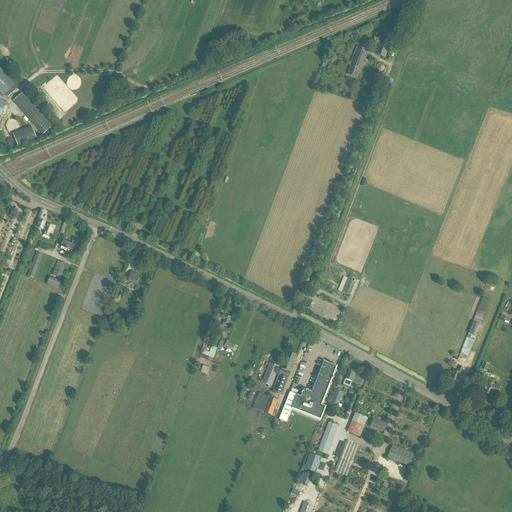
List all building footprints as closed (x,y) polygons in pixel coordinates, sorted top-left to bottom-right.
[(385,58),(391,43),(381,39),(375,54),(385,58)] [(350,65),(351,65),(347,75),(357,78),(359,71),(361,71),(369,50),(357,46),(350,65)] [(380,63),(376,66),(377,71),(381,72),(385,69),(384,65),(380,63)] [(15,85),(0,67),(0,92),(3,95),(4,95),(7,98),(17,88),(15,85)] [(13,101),(43,135),(53,126),(23,92),(13,101)] [(13,134),(18,146),(37,138),(32,126),(13,134)] [(44,230),(43,232),(42,234),(50,237),(55,227),(47,224),(46,224),(45,224),(46,222),(39,219),(36,227),(43,230),(43,229),(44,230)] [(61,246),(60,249),(66,251),(67,249),(73,251),(75,245),(76,246),(77,242),(73,241),(72,244),(63,240),(61,246)] [(33,279),(43,254),(36,252),(27,276),(33,279)] [(54,270),(53,274),(53,275),(61,278),(63,273),(66,264),(58,261),(54,270)] [(130,277),(127,276),(124,285),(131,288),(132,285),(135,286),(139,274),(132,271),(130,277)] [(48,281),(47,284),(58,288),(60,282),(49,277),(48,281)] [(350,295),(355,282),(347,279),(342,292),(350,295)] [(120,284),(115,298),(118,299),(124,286),(120,284)] [(468,333),(466,338),(457,360),(465,363),(490,300),(482,297),(473,322),(468,334),(468,333)] [(224,322),(224,323),(222,325),(227,327),(228,324),(231,317),(226,315),(226,316),(223,314),(221,319),(225,320),(224,322)] [(217,348),(212,346),(211,346),(213,340),(209,338),(204,351),(210,353),(211,349),(214,350),(214,351),(215,352),(217,348)] [(227,341),(224,347),(232,350),(233,350),(235,345),(228,342),(227,341)] [(282,368),(281,368),(273,390),(282,394),(297,355),(288,352),(282,368)] [(290,392),(281,415),(279,419),(287,422),(288,418),(292,409),(321,420),(326,406),(322,405),(325,397),(326,398),(327,397),(327,396),(327,395),(326,395),(330,385),(331,385),(332,385),(332,384),(332,383),(331,383),(335,372),(336,373),(337,372),(337,371),(337,370),(336,370),(338,366),(332,364),(332,363),(331,362),(330,362),(329,363),(324,360),(322,365),(321,364),(320,365),(320,366),(320,367),(321,367),(317,377),(316,377),(315,377),(315,378),(315,379),(316,379),(311,391),(308,391),(309,391),(308,390),(307,390),(306,390),(306,391),(304,392),(303,391),(302,392),(302,393),(302,394),(301,396),(290,392)] [(279,366),(270,362),(262,383),(271,386),(279,366)] [(483,362),(480,369),(487,371),(489,364),(483,362)] [(457,371),(454,370),(451,379),(456,381),(457,378),(458,378),(463,367),(459,366),(457,371)] [(348,371),(345,379),(342,386),(349,389),(352,382),(355,374),(348,371)] [(489,382),(485,393),(490,395),(491,393),(497,395),(501,385),(497,383),(496,385),(489,382)] [(330,404),(337,407),(343,392),(336,389),(330,404)] [(274,416),(275,414),(273,413),(278,400),(259,393),(253,409),(272,415),(274,416)] [(368,418),(355,413),(347,432),(360,437),(368,418)] [(382,432),(385,424),(373,420),(370,428),(382,432)] [(328,455),(338,426),(328,422),(318,451),(328,455)] [(347,441),(335,472),(347,476),(359,446),(347,441)] [(341,442),(335,457),(339,459),(345,444),(341,442)] [(409,468),(415,454),(393,445),(387,459),(409,468)] [(303,472),(300,482),(307,485),(311,475),(303,472)]
